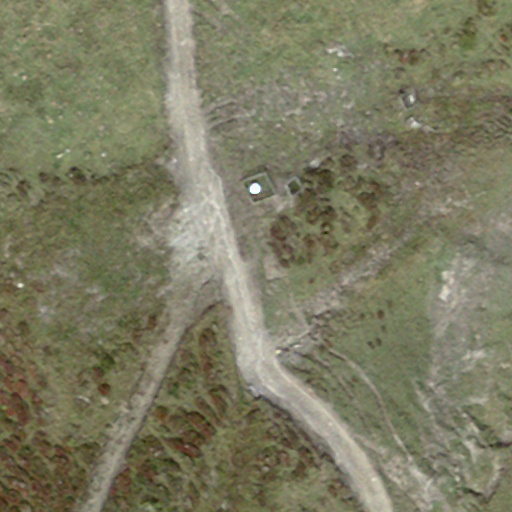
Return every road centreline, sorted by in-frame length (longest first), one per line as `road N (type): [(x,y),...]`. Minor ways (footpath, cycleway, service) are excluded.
road 1 (track): [(393,511),(354,450),(246,358),(202,240),(192,92),(173,0)]
road 2 (track): [(202,240),(89,511)]
